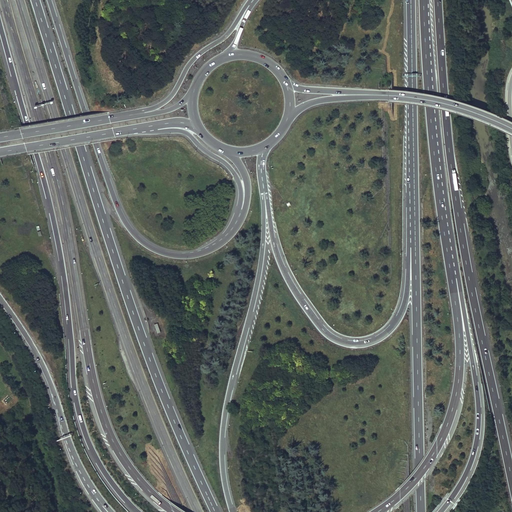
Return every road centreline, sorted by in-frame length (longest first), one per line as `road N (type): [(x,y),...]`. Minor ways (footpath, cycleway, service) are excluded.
road 1 (motorway): [(5,0),(63,208),(96,397),(124,461),(173,511)]
road 2 (motorway): [(215,511),(133,314),(34,0)]
road 3 (motorway): [(19,0),(111,295),(196,511)]
road 4 (motorway): [(0,25),(48,199),(80,421),(102,470),(137,511)]
road 5 (motorway): [(511,480),(457,215),(437,0)]
road 6 (motorway): [(244,213),(225,240),(190,255),(161,252),(134,234),(119,212),(48,0)]
road 7 (motorway): [(413,221),(396,319),(375,339),(350,344),(322,329),(298,297),(266,216)]
road 8 (motorway): [(232,511),(223,430),(266,216)]
road 9 (motorway): [(413,221),(421,511)]
road 10 (motorway): [(378,511),(428,461),(454,401),(460,351),(447,257)]
road 11 (motorway): [(441,511),(471,461),(478,414),(458,281),(447,257)]
road 12 (motorway): [(447,257),(423,0)]
road 13 (motorway): [(0,298),(45,371),(69,443),(102,504)]
road 14 (motorway): [(410,0),(413,221)]
road 15 (track): [(48,511),(55,472),(0,354)]
road 16 (motorway): [(248,5),(223,38),(192,59),(168,99),(130,115)]
road 17 (trunk): [(354,95),(432,101),(511,128)]
road 18 (motorway): [(139,129),(186,134),(227,166),(244,213)]
road 19 (motorway): [(0,152),(139,129)]
road 20 (motorway): [(130,115),(0,138)]
